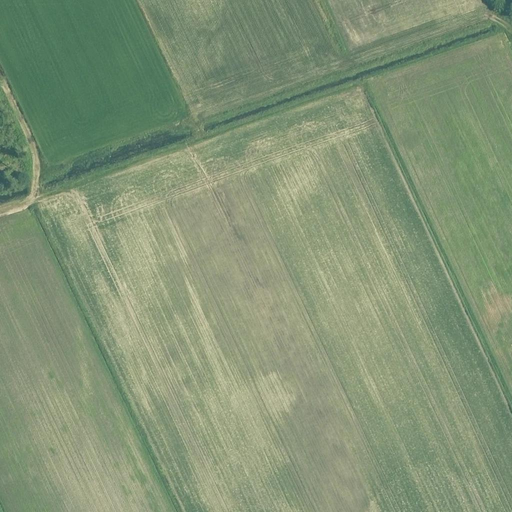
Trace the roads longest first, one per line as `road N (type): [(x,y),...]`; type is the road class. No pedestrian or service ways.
road 1 (track): [(34,201),(361,86)]
road 2 (track): [(0,79),(36,157),(34,201)]
